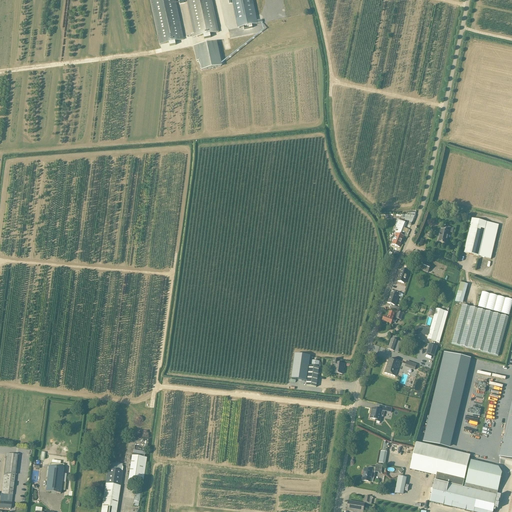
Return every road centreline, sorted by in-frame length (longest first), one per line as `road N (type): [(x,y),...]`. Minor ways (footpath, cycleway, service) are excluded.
road 1 (unclassified): [(337,511),(367,346),(421,205),(468,0)]
road 2 (track): [(155,386),(354,409)]
road 3 (track): [(0,260),(172,274)]
road 4 (track): [(0,71),(161,50)]
road 5 (track): [(175,253),(151,406)]
